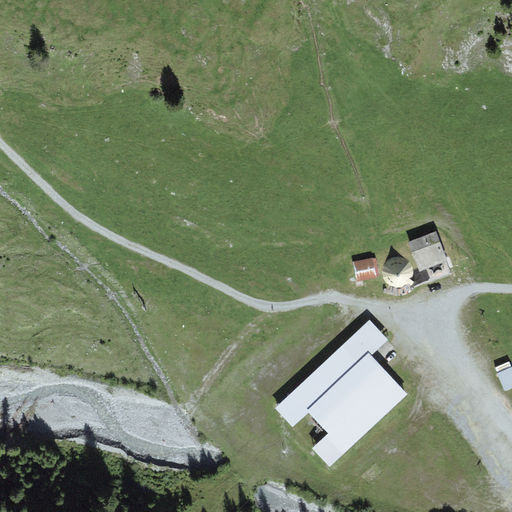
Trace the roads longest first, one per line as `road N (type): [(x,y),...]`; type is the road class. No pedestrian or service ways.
road 1 (track): [(0,145),(77,217),(267,308),(324,296),(366,304),(511,291)]
road 2 (track): [(409,297),(511,450)]
